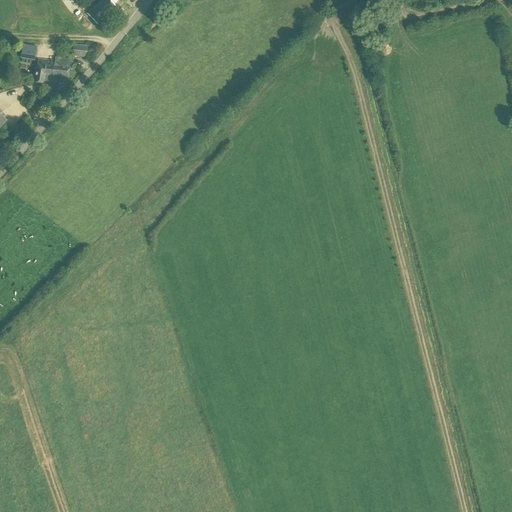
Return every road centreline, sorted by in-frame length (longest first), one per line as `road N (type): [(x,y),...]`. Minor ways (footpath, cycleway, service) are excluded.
road 1 (track): [(333,19),(356,73),(463,511)]
road 2 (track): [(141,234),(333,19)]
road 3 (unclassified): [(0,168),(148,0)]
